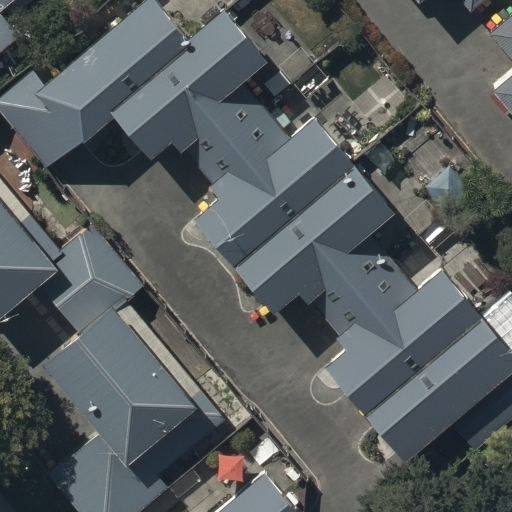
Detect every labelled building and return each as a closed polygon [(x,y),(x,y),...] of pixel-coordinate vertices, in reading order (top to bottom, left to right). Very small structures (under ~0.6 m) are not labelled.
[(0,0),(0,59),(19,43),(0,21),(0,18),(20,0),(0,0)] [(498,0),(408,0),(422,16),(441,0),(457,0),(474,20),(498,0)] [(328,379),(409,475),(456,435),(474,457),(504,432),(511,441),(511,367),(443,286),(422,304),(373,246),(396,227),(316,132),(295,150),(247,94),(270,75),(228,25),(192,56),(153,10),(66,83),(55,70),(4,113),(56,175),(85,150),(89,154),(118,129),(156,173),(178,153),(184,161),(187,158),(218,194),(212,200),(222,212),(197,233),(277,327),(302,306),(310,315),(315,311),(345,347),(339,352),(348,363),(328,379)] [(511,20),(492,39),(511,64),(511,90),(497,103),(511,121),(511,20)] [(0,334),(47,297),(79,337),(123,301),(129,308),(146,294),(94,230),(62,256),(0,180),(0,334)] [(132,311),(47,377),(99,440),(51,480),(77,511),(143,511),(167,493),(156,480),(224,423),(132,311)] [(290,511),(269,486),(238,511),(290,511)] [(0,511),(12,511),(0,497),(0,496),(0,511)]
